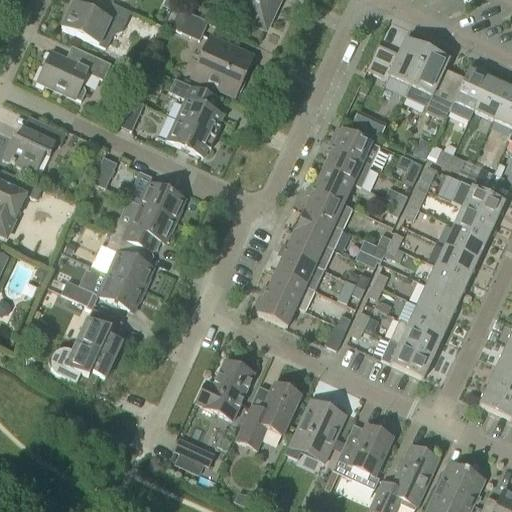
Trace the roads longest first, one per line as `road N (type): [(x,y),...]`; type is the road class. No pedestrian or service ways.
road 1 (residential): [(0,90),(261,214)]
road 2 (residential): [(434,421),(204,314)]
road 3 (residential): [(261,214),(359,0)]
road 4 (residential): [(434,421),(511,249)]
road 5 (residential): [(367,0),(511,65)]
road 6 (residential): [(204,314),(140,453)]
